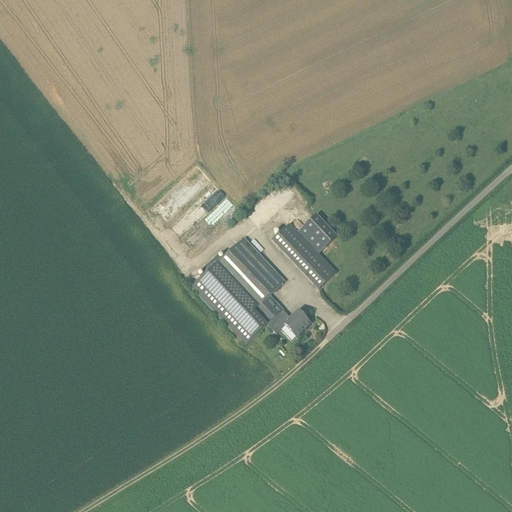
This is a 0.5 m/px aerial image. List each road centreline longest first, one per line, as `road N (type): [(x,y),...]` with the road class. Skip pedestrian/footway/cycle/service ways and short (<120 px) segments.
road 1 (track): [(326,339),(214,430),(78,511)]
road 2 (unclassified): [(511,166),(326,339)]
